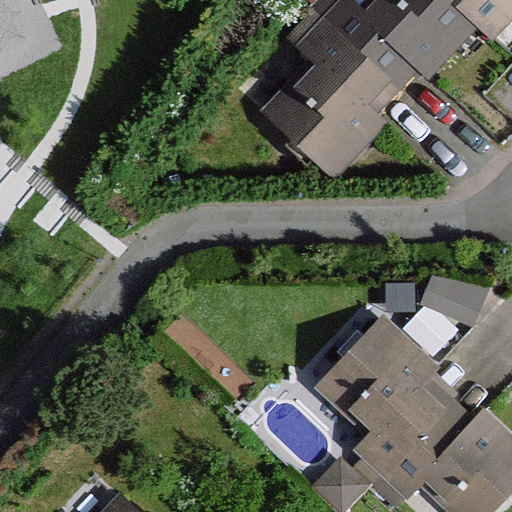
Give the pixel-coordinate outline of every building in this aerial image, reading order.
[(326,0),(315,12),(326,24),(349,0),(326,0)] [(375,0),(366,11),(352,0),(349,0),(326,24),(389,84),(411,60),(422,70),(425,73),(474,19),(454,0),(375,0)] [(352,0),(366,11),(375,0),(352,0)] [(511,0),(454,0),(474,19),(490,32),(511,9),(511,0)] [(288,39),(303,49),(326,24),(315,12),(288,39)] [(381,120),(377,116),(368,107),(389,84),(326,24),(303,49),(317,63),(269,115),(331,174),(381,120)] [(389,84),(400,93),(422,70),(411,60),(389,84)] [(400,93),(389,84),(368,107),(377,116),(400,93)] [(485,291),(434,282),(425,305),(473,323),(485,291)] [(368,454),(387,470),(443,409),(419,387),(430,377),(433,372),(378,324),(321,386),(373,431),(361,446),(368,454)] [(455,398),(430,377),(419,387),(443,409),(455,398)] [(466,431),(477,419),(455,398),(443,409),(466,431)] [(443,409),(387,470),(386,471),(404,487),(412,494),(424,482),(457,511),(490,511),(511,488),(511,448),(480,417),(477,419),(466,431),(443,409)] [(386,471),(387,470),(368,454),(354,468),(372,485),(386,471)] [(386,471),(372,485),(388,501),(404,487),(386,471)] [(137,511),(124,500),(112,511),(137,511)]
